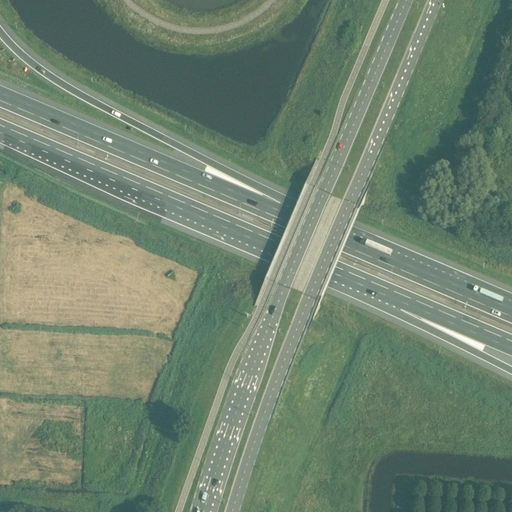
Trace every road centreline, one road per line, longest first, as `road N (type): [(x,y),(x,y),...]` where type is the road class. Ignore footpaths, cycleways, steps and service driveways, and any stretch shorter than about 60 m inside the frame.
road 1 (primary): [(231,511),(308,299),(435,0)]
road 2 (primary): [(406,0),(268,325),(203,511)]
road 3 (motorway): [(0,130),(402,300)]
road 4 (motorway): [(279,215),(208,162),(41,71),(0,33)]
road 5 (motorway): [(279,215),(0,97)]
road 6 (motorway): [(511,315),(279,215)]
road 7 (motorway): [(402,300),(511,372)]
